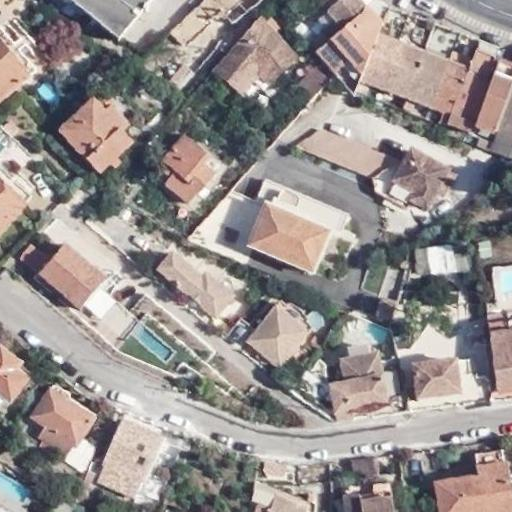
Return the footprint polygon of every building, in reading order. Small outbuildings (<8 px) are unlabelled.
[(91,0),(117,21),(134,0),(91,0)] [(238,0),(178,0),(161,14),(171,27),(204,0),(221,0),(228,9),(238,0)] [(258,0),(211,52),(235,75),(254,54),(263,65),(290,42),(258,0)] [(353,0),(323,26),(308,37),(322,55),(338,43),(356,65),(357,63),(373,19),(376,11),(367,0),(353,0)] [(351,0),(318,0),(313,4),(320,14),(315,17),(321,24),(351,0)] [(0,77),(30,53),(0,18),(0,77)] [(357,63),(356,65),(359,64),(379,71),(396,27),(373,19),(357,63)] [(419,37),(396,27),(379,71),(402,80),(419,37)] [(466,42),(461,53),(441,107),(466,116),(470,105),(486,61),(483,60),(490,41),(470,32),(466,42)] [(444,33),(440,44),(461,53),(466,42),(444,33)] [(419,37),(402,80),(424,89),(440,44),(439,44),(419,37)] [(486,61),(470,105),(493,115),(510,71),(507,70),(511,57),(511,51),(493,42),(490,41),(483,60),(486,61)] [(338,43),(322,55),(328,64),(327,66),(340,71),(344,71),(353,74),(356,65),(338,43)] [(168,81),(192,53),(183,44),(156,71),(168,81)] [(461,53),(440,44),(424,89),(439,94),(435,105),(441,107),(461,53)] [(304,91),(327,65),(315,50),(288,73),(304,91)] [(493,115),(490,124),(488,130),(511,135),(511,57),(507,70),(510,71),(493,115)] [(344,71),(340,71),(351,81),(353,74),(344,71)] [(94,92),(86,82),(54,114),(91,156),(124,126),(114,114),(118,109),(99,88),(94,92)] [(50,113),(44,105),(40,109),(47,116),(50,113)] [(369,161),(429,185),(438,161),(446,164),(452,148),(405,130),(399,144),(318,111),(292,129),(369,161)] [(159,170),(178,189),(202,163),(186,149),(194,140),(176,123),(154,147),(167,159),(159,170)] [(0,209),(28,181),(0,154),(0,209)] [(296,250),(305,251),(322,212),(332,217),(340,196),(257,161),(249,181),(258,186),(241,225),(296,250)] [(428,186),(429,185),(369,161),(371,175),(409,190),(412,180),(428,186)] [(31,222),(19,234),(80,287),(105,258),(65,221),(48,239),(31,222)] [(458,228),(444,229),(446,248),(459,246),(458,228)] [(424,232),(410,234),(412,252),(426,251),(424,232)] [(155,252),(213,300),(231,279),(203,256),(199,260),(169,234),(155,252)] [(375,279),(370,294),(393,303),(390,282),(375,279)] [(273,287),(306,312),(311,305),(306,303),(306,300),(304,295),(299,289),(287,284),(285,286),(278,282),(273,287)] [(240,300),(229,315),(245,326),(247,324),(280,349),(306,312),(273,287),(256,311),(240,300)] [(507,300),(484,303),(487,326),(493,372),(511,369),(511,310),(507,311),(507,300)] [(343,326),(341,330),(371,326),(369,322),(362,319),(354,319),(346,322),(343,326)] [(329,384),(347,381),(342,355),(361,352),(362,371),(381,369),(375,326),(371,326),(341,330),(337,331),(340,353),(325,354),(329,384)] [(0,376),(9,383),(20,366),(28,370),(34,360),(0,337),(0,376)] [(403,376),(404,387),(413,385),(413,383),(455,378),(455,380),(464,379),(462,361),(464,361),(462,344),(409,351),(412,374),(403,376)] [(342,355),(347,381),(382,377),(381,369),(362,371),(361,352),(342,355)] [(473,377),(488,375),(487,361),(481,361),(480,354),(471,356),(473,377)] [(43,425),(69,442),(94,406),(72,390),(73,388),(53,373),(33,405),(49,416),(43,425)] [(97,444),(100,445),(137,464),(138,461),(147,444),(156,425),(158,422),(121,401),(97,444)] [(171,432),(156,425),(147,444),(161,452),(171,432)] [(499,491),(494,490),(490,457),(500,456),(499,445),(491,446),(488,441),(458,446),(460,463),(428,470),(433,508),(475,502),(476,511),(508,501),(508,498),(508,482),(499,482),(499,491)] [(100,445),(92,459),(96,460),(130,476),(137,464),(100,445)] [(364,448),(341,451),(343,466),(366,462),(364,448)] [(92,459),(89,457),(79,489),(86,491),(96,460),(92,459)] [(137,464),(130,476),(127,481),(143,489),(154,470),(138,461),(137,464)] [(53,494),(65,503),(73,492),(62,483),(53,494)] [(368,492),(367,485),(336,486),(336,511),(383,511),(383,492),(368,492)] [(212,511),(215,504),(194,497),(192,502),(170,494),(167,502),(147,496),(139,511),(212,511)] [(0,511),(11,511),(13,509),(0,501),(0,511)]
